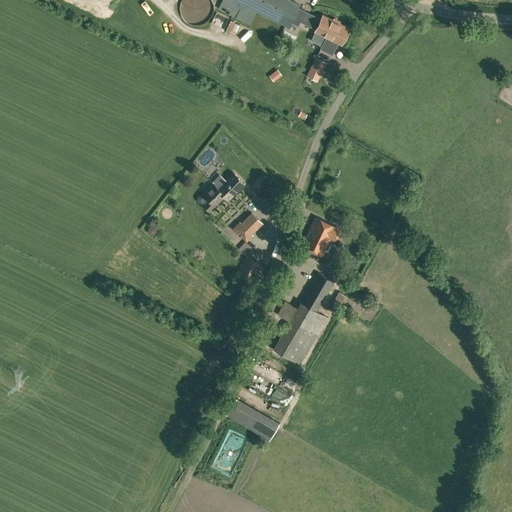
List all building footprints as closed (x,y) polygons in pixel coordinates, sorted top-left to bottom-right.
[(214,10),(213,7),(212,3),(210,0),(183,0),(183,1),(182,4),(181,6),(180,10),(181,13),(182,17),(184,20),(186,22),(188,24),(192,26),(195,26),(198,26),(203,25),(206,24),(209,21),(210,20),(213,16),(213,13),(214,10)] [(222,0),(219,8),(250,23),(256,11),(281,23),(289,27),(292,21),(299,6),(301,4),(293,0),(222,0)] [(305,10),(299,6),(292,21),(298,24),(301,20),(317,27),(316,29),(327,35),(321,47),(332,53),(339,40),(342,42),(343,39),(345,40),(349,33),(347,31),(349,27),(323,14),(321,18),(312,13),(310,18),(303,15),(305,10)] [(238,35),(244,25),(235,20),(229,30),(238,35)] [(297,43),(300,38),(290,33),(287,37),(297,43)] [(321,70),(311,66),(307,74),(316,78),(321,70)] [(209,199),(204,205),(209,210),(215,204),(215,205),(224,195),(228,199),(244,183),(233,172),(217,187),(214,184),(204,194),(209,199)] [(252,212),(246,218),(256,228),(262,222),(252,212)] [(335,241),(340,228),(337,227),(337,226),(315,216),(301,246),(322,256),(330,239),(335,241)] [(246,218),(241,223),(240,221),(233,228),(246,241),(252,234),(251,233),(256,228),(246,218)] [(262,265),(246,256),(236,272),(254,281),(262,265)] [(285,328),(273,348),(300,364),(328,317),(318,311),(335,281),(318,271),(298,306),(297,307),(286,301),(278,314),(289,321),(285,328)] [(230,417),(274,438),(283,418),(240,398),(230,417)]
